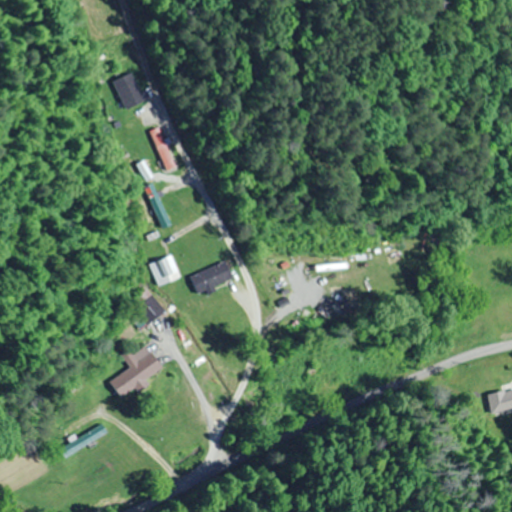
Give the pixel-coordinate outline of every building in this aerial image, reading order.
[(113,83),(127,110),(144,101),(130,74),(113,83)] [(151,131),(166,171),(175,167),(159,128),(151,131)] [(144,188),(164,227),(171,223),(151,185),(144,188)] [(178,277),(170,255),(147,264),(156,286),(178,277)] [(196,294),(232,279),(224,261),(188,276),(196,294)] [(134,294),(141,302),(133,309),(147,324),(162,309),(142,287),(134,294)] [(107,381),(117,397),(160,369),(149,352),(134,361),(128,352),(121,356),(128,368),(107,381)] [(511,386),(486,393),(491,413),(511,407),(511,386)] [(58,448),(63,457),(106,433),(101,424),(58,448)]
